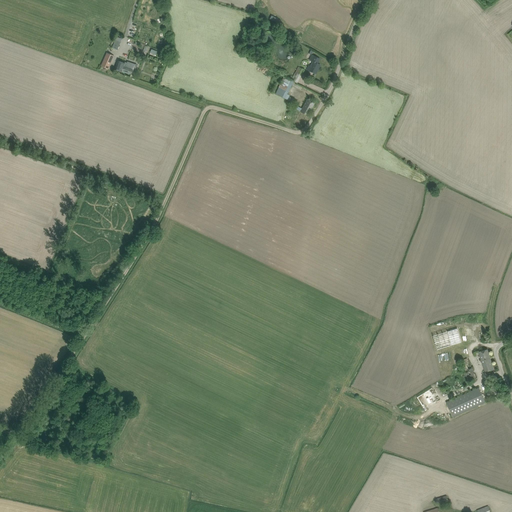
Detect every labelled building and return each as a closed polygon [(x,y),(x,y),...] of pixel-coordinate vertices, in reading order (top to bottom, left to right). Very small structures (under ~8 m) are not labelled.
[(108,69),(114,56),(107,53),(101,66),(108,69)] [(310,66),(308,70),(316,74),(321,65),(318,64),(320,59),(313,56),(311,61),(313,61),(310,66)] [(124,63),(118,61),(115,69),(122,71),(131,74),(132,70),(134,64),(127,62),(127,64),(124,63)] [(298,67),(295,73),(301,76),(304,70),(298,67)] [(282,82),(276,94),(285,98),(287,100),(289,96),(287,94),(294,81),(291,80),(288,78),(284,77),(282,82)] [(308,116),(314,103),(308,99),(303,109),(301,112),(308,116)] [(447,332),(433,336),(437,350),(451,345),(462,342),(457,328),(447,332)] [(487,349),(479,351),(486,372),(494,369),(487,349)] [(464,372),(468,381),(469,382),(477,379),(472,368),(464,372)] [(453,417),(485,402),(479,388),(446,402),(453,417)] [(440,504),(448,501),(447,496),(436,499),(437,504),(440,503),(440,504)]
